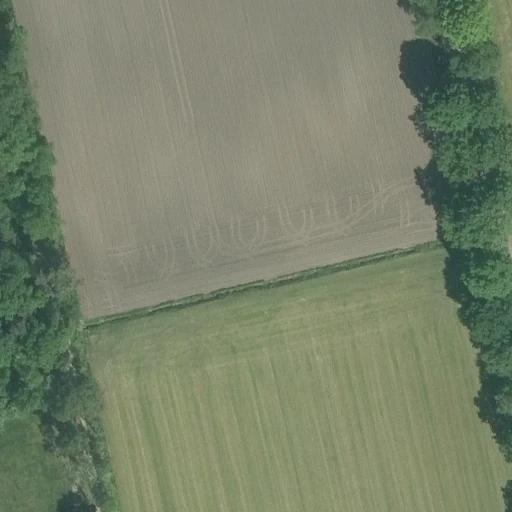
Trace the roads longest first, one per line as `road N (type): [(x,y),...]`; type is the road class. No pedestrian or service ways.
road 1 (track): [(0,13),(106,511)]
road 2 (unclassified): [(449,0),(511,291)]
